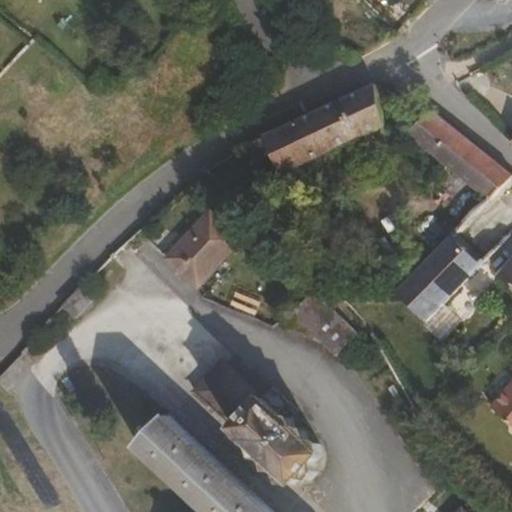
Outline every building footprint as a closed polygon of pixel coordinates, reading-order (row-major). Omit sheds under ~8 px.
[(272,92),(285,86),(278,79),(265,86),(272,92)] [(287,169),(386,120),(377,80),(249,144),(259,162),(277,152),(287,169)] [(511,174),(511,169),(474,138),(428,105),(418,114),(424,118),(414,129),(490,197),(511,174)] [(200,285),(244,238),(215,211),(171,256),(200,285)] [(432,320),(489,259),(459,231),(401,291),(432,320)] [(83,314),(100,296),(88,284),(70,301),(83,314)] [(363,330),(318,288),(296,311),(342,353),(363,330)] [(62,326),(75,313),(67,304),(53,317),(62,326)] [(301,428),(297,416),(286,416),(227,360),(199,390),(257,446),(262,456),(270,455),(275,468),(287,470),(290,481),(301,482),(308,475),(318,478),(326,471),(321,460),(328,453),(326,443),(315,441),(313,428),(301,428)] [(511,390),(496,410),(511,422),(511,390)] [(280,511),(173,414),(143,446),(214,511),(280,511)]
